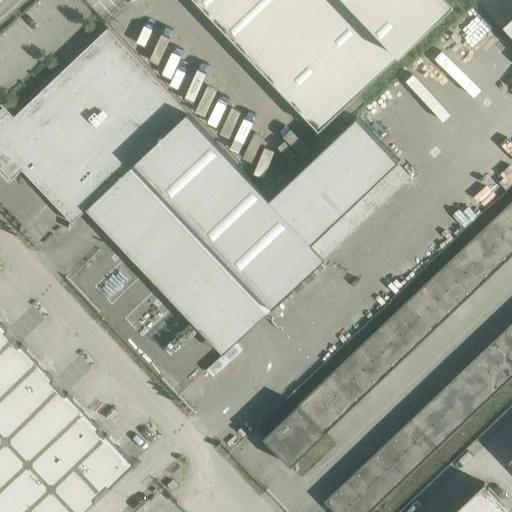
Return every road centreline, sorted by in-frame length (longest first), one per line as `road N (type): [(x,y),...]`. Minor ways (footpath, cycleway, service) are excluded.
road 1 (unclassified): [(0,232),(251,511)]
road 2 (unknown): [(266,511),(337,471),(511,304)]
